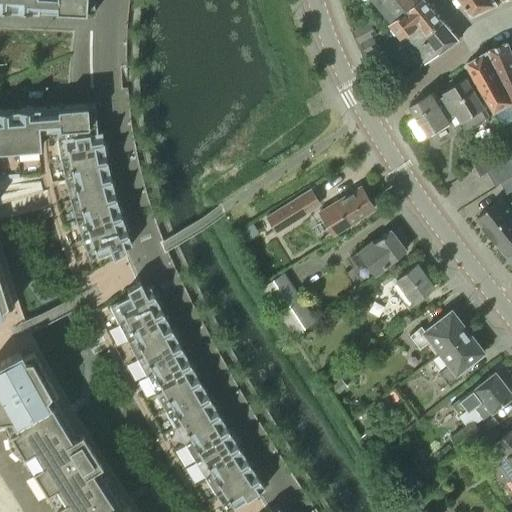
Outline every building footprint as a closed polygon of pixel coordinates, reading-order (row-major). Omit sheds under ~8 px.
[(12,0),(0,0),(0,9),(12,10),(12,0)] [(12,0),(12,10),(35,11),(35,0),(12,0)] [(35,0),(35,11),(73,13),(93,14),(93,0),(35,0)] [(375,0),(393,21),(423,0),(375,0)] [(443,20),(426,0),(423,0),(393,21),(390,23),(402,39),(404,41),(409,38),(407,36),(422,26),(427,32),(443,20)] [(461,0),(473,15),(498,3),(496,1),(500,0),(461,0)] [(407,36),(409,38),(404,41),(412,52),(416,49),(426,63),(459,39),(443,20),(427,32),(422,26),(407,36)] [(361,43),(373,36),(377,34),(371,22),(352,31),(359,44),(361,43)] [(373,36),(361,43),(369,55),(380,47),(373,36)] [(488,50),(511,96),(511,51),(509,42),(488,50)] [(389,89),(403,80),(384,50),(370,59),(389,89)] [(511,102),(511,96),(488,50),(467,63),(474,74),(495,111),(503,126),(511,120),(511,107),(510,103),(511,102)] [(442,97),(453,115),(457,113),(463,121),(464,131),(469,132),(487,121),(489,115),(484,108),(487,107),(468,76),(444,91),(446,94),(442,97)] [(453,115),(442,97),(438,99),(434,91),(409,106),(415,115),(428,136),(452,121),(449,118),(453,115)] [(94,104),(53,107),(56,130),(57,137),(96,132),(94,104)] [(36,108),(13,110),(16,150),(40,148),(38,132),(36,108)] [(13,110),(0,111),(0,151),(16,150),(13,110)] [(467,140),(463,130),(459,131),(456,138),(457,143),(467,140)] [(96,132),(57,137),(60,157),(104,151),(102,141),(101,131),(96,132)] [(104,151),(60,157),(64,176),(108,170),(104,151)] [(487,173),(504,162),(497,151),(473,165),(481,177),(487,173)] [(511,161),(510,158),(504,162),(487,173),(496,186),(501,183),(511,175),(511,161)] [(113,188),(108,170),(64,176),(66,187),(69,198),(113,188)] [(511,190),(511,175),(501,183),(507,193),(511,190)] [(360,187),(333,204),(305,222),(318,242),(330,234),(331,235),(347,225),(373,209),(360,187)] [(118,207),(113,188),(69,198),(74,218),(118,207)] [(266,216),(275,231),(318,204),(309,190),(266,216)] [(490,232),(511,214),(511,200),(507,205),(501,198),(477,217),(490,232)] [(124,226),(118,207),(74,218),(78,229),(81,239),(124,226)] [(511,214),(490,232),(503,249),(511,241),(511,214)] [(131,244),(124,226),(81,239),(85,250),(89,260),(110,253),(113,260),(123,253),(126,251),(124,247),(131,244)] [(371,241),(357,252),(356,251),(350,256),(357,266),(364,261),(374,274),(405,251),(388,230),(372,242),(371,241)] [(511,241),(503,249),(511,259),(511,241)] [(413,302),(433,287),(415,263),(394,278),(413,302)] [(0,264),(0,316),(4,315),(2,309),(13,306),(0,264)] [(315,320),(283,272),(261,286),(293,335),(315,320)] [(118,325),(157,302),(149,286),(143,289),(139,282),(137,283),(126,290),(129,296),(109,306),(118,325)] [(157,302),(118,325),(127,342),(166,320),(157,302)] [(450,310),(424,331),(420,326),(409,335),(419,348),(429,340),(439,353),(466,331),(450,310)] [(166,320),(127,342),(136,359),(175,337),(166,320)] [(439,353),(448,364),(438,373),(448,386),(459,377),(456,372),(482,352),(466,331),(439,353)] [(175,337),(136,359),(146,377),(185,354),(175,337)] [(52,396),(56,393),(33,351),(23,357),(20,351),(0,362),(0,425),(3,423),(52,396)] [(194,372),(185,354),(146,377),(155,394),(194,372)] [(204,388),(194,372),(155,394),(165,411),(204,388)] [(473,389),(458,400),(450,406),(458,416),(466,410),(467,411),(472,407),(482,419),(491,413),(490,412),(511,396),(494,373),(473,388),(473,389)] [(328,388),(334,396),(345,387),(339,379),(328,388)] [(214,405),(204,388),(165,411),(174,428),(214,405)] [(52,396),(3,423),(9,433),(5,435),(9,449),(20,458),(23,456),(32,470),(28,472),(32,486),(43,495),(46,493),(55,507),(52,509),(52,511),(114,511),(122,507),(96,468),(101,465),(81,433),(76,436),(52,396)] [(223,422),(214,405),(174,428),(184,444),(223,422)] [(234,439),(223,422),(184,444),(194,461),(234,439)] [(471,422),(449,438),(459,452),(481,436),(471,422)] [(511,429),(490,446),(487,448),(511,481),(511,429)] [(244,455),(234,439),(194,461),(205,478),(244,455)] [(254,472),(244,455),(205,478),(215,494),(254,472)] [(264,488),(254,472),(215,494),(226,511),(245,500),(246,500),(255,494),(259,492),(258,491),(264,488)]
